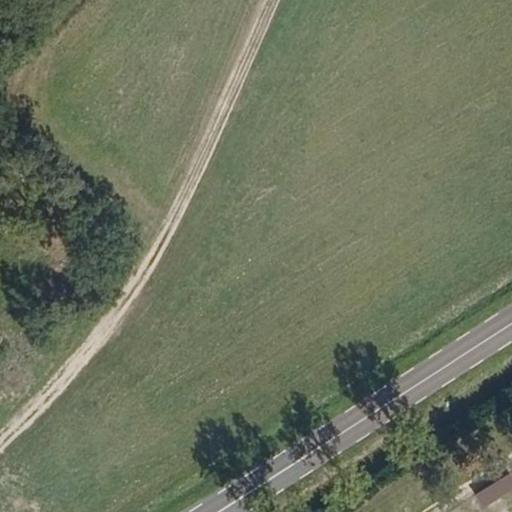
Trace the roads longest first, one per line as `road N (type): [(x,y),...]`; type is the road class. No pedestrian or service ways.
road 1 (track): [(269,0),(150,259),(83,352),(0,439)]
road 2 (primary): [(220,511),(511,323)]
